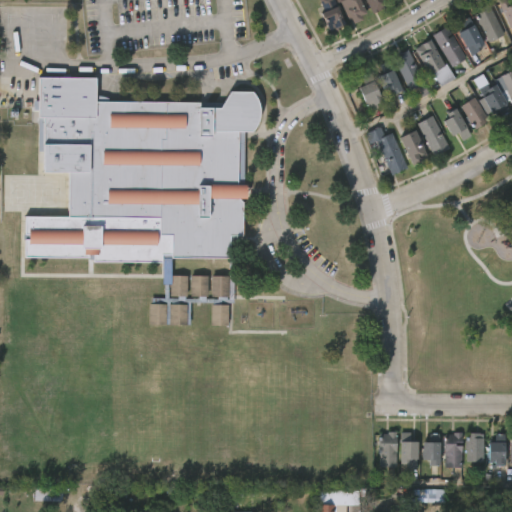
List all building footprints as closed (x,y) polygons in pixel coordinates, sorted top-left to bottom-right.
[(339,26),(322,33),(314,15),(321,12),(315,0),(331,0),(334,6),(331,7),(339,26)] [(352,29),(339,0),(322,0),(326,8),(324,9),(336,36),(352,29)] [(356,0),(363,14),(357,16),(359,20),(350,24),(348,20),(345,22),(337,3),(334,4),(332,0),(356,0)] [(345,0),(359,26),(374,18),(364,0),(345,0)] [(372,14),(370,15),(362,0),(382,0),(386,6),(372,14)] [(374,0),(381,13),(394,6),(391,0),(374,0)] [(502,0),(504,3),(511,0),(511,23),(503,27),(492,0),(502,0)] [(304,12),(316,40),(330,33),(318,6),(304,12)] [(493,37),(485,41),(474,19),(476,18),(473,12),(486,6),(500,34),(493,37)] [(500,8),(484,14),(495,41),(511,35),(500,8)] [(462,27),(475,55),(490,48),(477,20),(462,27)] [(467,22),(481,44),(478,46),(480,49),(467,56),(454,34),(456,32),(454,29),(467,22)] [(455,63),(448,67),(428,35),(442,26),(462,58),(455,63)] [(457,66),(470,60),(457,30),(443,37),(457,66)] [(438,80),(452,72),(434,39),(419,47),(438,80)] [(428,74),(424,76),(409,51),(425,41),(440,67),(428,74)] [(415,86),(406,91),(390,60),(399,56),(397,53),(403,50),(421,84),(415,86)] [(418,52),(401,61),(422,101),(439,92),(418,52)] [(387,61),(402,89),(388,97),(384,90),(379,93),(382,99),(374,103),(377,108),(366,113),(352,89),(363,83),(359,76),(368,72),(371,78),(380,74),(376,66),(387,61)] [(415,106),(394,62),(380,69),(400,113),(415,106)] [(511,104),(510,105),(497,76),(511,68),(511,104)] [(100,77),(100,100),(204,102),(204,106),(227,107),(236,90),(258,91),(261,94),(265,106),(264,120),(257,130),(246,130),(246,184),(252,184),(252,197),(242,198),(247,201),(246,235),(234,235),(233,257),(176,256),(176,240),(170,240),(169,298),(179,298),(180,297),(171,297),(171,275),(189,276),(188,297),(186,297),(186,298),(200,299),(200,297),(192,297),(192,276),(210,276),(209,297),(207,297),(207,299),(219,299),(219,297),(213,297),(213,276),(230,276),(230,297),(228,297),(228,299),(236,299),(234,330),(289,330),(289,334),(281,334),(281,337),(292,338),(292,358),(274,358),(275,337),(277,337),(277,334),(266,333),(267,337),(269,337),(268,359),(251,359),(251,337),(246,337),(246,359),(228,358),(228,336),(223,336),(223,359),(211,358),(212,337),(209,337),(209,359),(191,358),(191,337),(189,337),(188,358),(170,358),(170,336),(173,336),(173,329),(230,330),(231,303),(220,302),(220,305),(230,305),(229,326),(212,326),(213,305),(214,305),(214,302),(201,302),(201,305),(209,305),(209,326),(192,326),(192,304),(194,304),(194,302),(180,302),(180,304),(188,305),(188,326),(171,326),(171,304),(173,304),(173,302),(162,302),(163,304),(167,304),(167,326),(150,325),(150,304),(152,304),(152,298),(166,298),(166,289),(162,289),(162,297),(141,296),(141,279),(162,279),(162,281),(166,281),(167,234),(164,234),(164,217),(96,217),(96,235),(101,235),(101,228),(123,229),(122,246),(101,246),(101,243),(96,243),(95,290),(69,291),(70,270),(90,270),(90,273),(93,273),(93,258),(91,258),(91,267),(69,267),(69,249),(90,249),(90,251),(93,251),(93,239),(91,239),(91,246),(70,246),(70,228),(90,229),(90,231),(93,231),(94,217),(72,216),(72,171),(48,171),(49,150),(45,149),(46,115),(43,115),(43,76),(100,77)] [(490,82),(507,110),(500,115),(494,106),(486,112),(477,96),(478,96),(476,92),(490,82)] [(346,99),(352,123),(367,120),(362,95),(346,99)] [(482,122),(472,129),(468,123),(465,125),(460,118),(463,115),(456,105),(471,95),(484,116),(480,118),(483,122),(482,122)] [(450,106),(468,135),(459,141),(454,132),(446,138),(437,123),(444,118),(441,112),(450,106)] [(438,153),(431,157),(413,124),(428,116),(446,149),(438,153)] [(457,149),(443,123),(428,131),(438,149),(444,146),(448,154),(457,149)] [(378,128),(381,137),(389,134),(405,170),(395,175),(394,173),(389,175),(374,142),(368,145),(363,134),(378,128)] [(405,134),(417,168),(433,163),(421,129),(405,134)] [(413,163),(406,166),(393,139),(409,131),(421,156),(414,160),(415,162),(413,163)] [(380,145),(370,148),(367,140),(352,146),(356,157),(365,153),(377,187),(393,181),(380,145)] [(397,177),(413,170),(402,143),(386,150),(397,177)] [(135,337),(152,337),(152,317),(136,316),(135,337)] [(375,467),(375,434),(383,434),(383,432),(392,432),(391,468),(375,467)] [(406,432),(406,442),(414,442),(412,468),(402,468),(402,465),(395,465),(396,432),(406,432)] [(435,443),(434,466),(423,465),(423,461),(417,460),(417,442),(424,443),(424,433),(434,433),(433,443),(435,443)] [(452,442),(452,446),(459,446),(458,468),(441,468),(442,434),(458,433),(458,442),(452,442)] [(477,433),(480,434),(480,462),(463,462),(463,449),(461,449),(461,440),(463,440),(463,433),(477,433)] [(498,434),(498,447),(500,447),(500,466),(489,466),(489,462),(483,462),(484,443),(488,443),(488,434),(498,434)] [(382,445),(365,446),(366,479),(382,479),(382,445)] [(403,454),(397,454),(396,445),(386,445),(386,480),(404,480),(403,454)] [(408,475),(426,475),(427,446),(416,446),(415,455),(409,454),(408,475)] [(448,446),(431,446),(431,480),(448,480),(448,446)] [(469,446),(452,446),(452,474),(470,474),(469,446)] [(491,446),(481,446),(481,454),(474,454),(474,477),(491,477),(491,446)] [(511,451),(496,452),(496,475),(503,475),(503,489),(511,489),(511,451)] [(48,511),(49,501),(20,500),(19,511),(48,511)] [(238,502),(238,510),(250,510),(250,511),(224,511),(224,502),(238,502)] [(305,511),(344,511),(345,503),(305,503),(305,511)]
